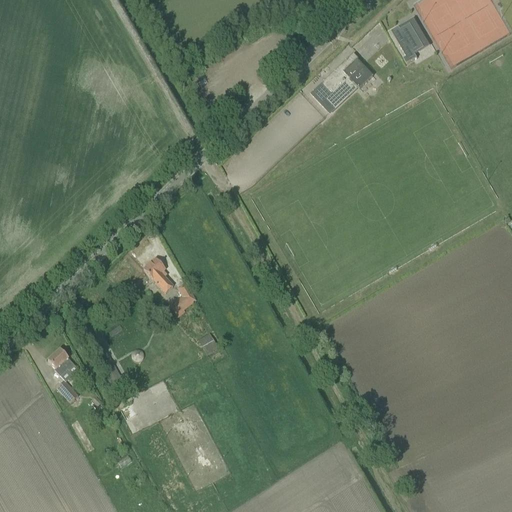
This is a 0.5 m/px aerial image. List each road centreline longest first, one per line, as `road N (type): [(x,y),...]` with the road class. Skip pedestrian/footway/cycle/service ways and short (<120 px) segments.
road 1 (tertiary): [(0,349),(369,0)]
road 2 (track): [(408,511),(204,155)]
